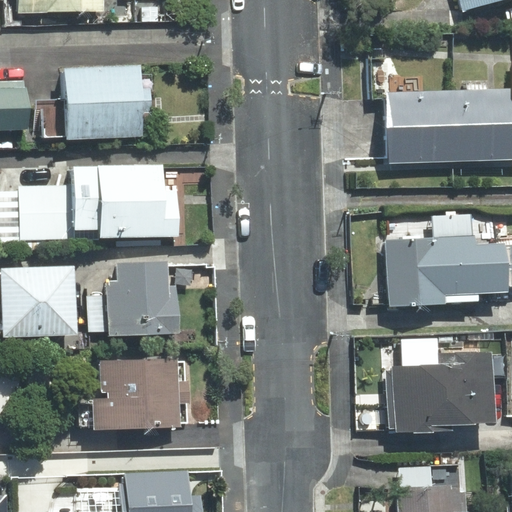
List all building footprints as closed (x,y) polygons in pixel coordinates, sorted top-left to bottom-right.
[(16,0),(17,15),(96,13),(95,0),(16,0)] [(511,0),(445,0),(451,18),(511,0)] [(511,60),(508,60),(509,90),(377,93),(379,166),(511,162),(511,60)] [(131,73),(61,77),(65,141),(135,136),(131,73)] [(17,89),(0,90),(0,129),(19,128),(17,89)] [(69,193),(18,194),(19,242),(69,241),(69,228),(93,227),(93,237),(169,235),(168,199),(153,199),(152,172),(68,174),(69,193)] [(466,236),(377,240),(379,309),(472,306),(471,295),(498,294),(496,243),(467,244),(466,236)] [(160,291),(159,269),(113,271),(114,290),(102,290),(104,337),(173,334),(171,290),(160,291)] [(0,338),(64,337),(63,272),(0,273),(0,338)] [(455,365),(383,367),(385,436),(433,434),(433,428),(484,427),(482,354),(454,355),(455,365)] [(173,428),(170,364),(89,368),(91,431),(173,428)] [(0,411),(10,411),(9,378),(0,378),(0,411)] [(428,470),(389,472),(390,511),(456,511),(456,489),(429,490),(428,470)] [(117,511),(191,511),(191,501),(180,501),(179,479),(117,481),(117,511)]
